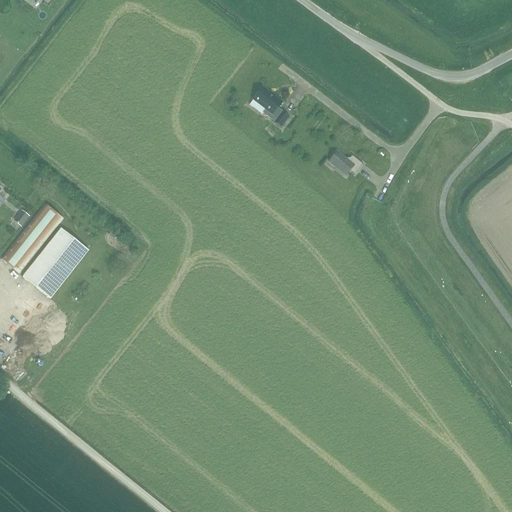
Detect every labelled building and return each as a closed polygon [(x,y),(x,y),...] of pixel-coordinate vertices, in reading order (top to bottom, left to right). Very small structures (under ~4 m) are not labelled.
[(281,127),(289,117),(283,113),(282,113),(277,109),(282,102),(263,87),(253,100),(266,110),(264,113),(275,122),(281,127)] [(355,175),(363,164),(352,156),(348,161),(337,152),(329,163),(346,176),(350,171),(355,175)] [(64,219),(45,204),(1,260),(20,275),(64,219)] [(88,250),(61,229),(23,278),(50,299),(88,250)] [(0,327),(13,338),(23,326),(0,307),(0,327)]
